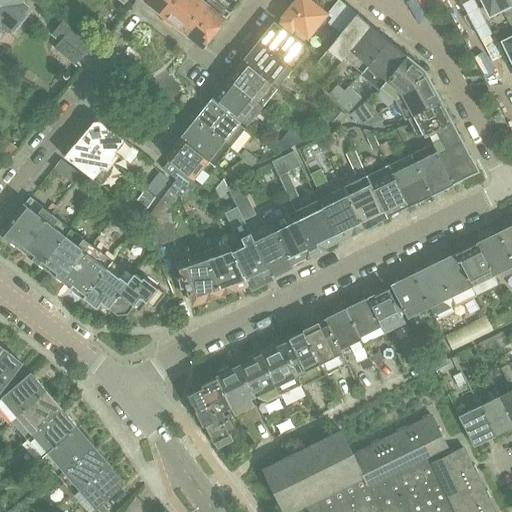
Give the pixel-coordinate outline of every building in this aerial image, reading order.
[(0,0),(0,29),(3,25),(9,29),(13,33),(14,32),(34,6),(27,0),(0,0)] [(144,0),(164,16),(177,0),(144,0)] [(177,0),(164,16),(184,32),(209,0),(177,0)] [(213,0),(209,0),(184,32),(203,48),(231,13),(213,0)] [(309,0),(298,0),(280,23),(294,34),(297,29),(309,38),(328,15),(327,14),(309,0)] [(340,0),(338,0),(327,14),(328,15),(332,18),(328,22),(343,34),(358,14),(340,0)] [(484,0),(492,14),(503,8),(511,28),(511,27),(511,5),(509,0),(484,0)] [(343,34),(319,63),(325,68),(330,62),(331,62),(331,58),(334,54),(342,62),(346,57),(372,26),(358,14),(343,34)] [(51,34),(60,41),(54,48),(76,66),(93,44),(63,20),(51,34)] [(267,35),(260,44),(293,70),(301,61),(308,52),(275,25),(273,27),(270,29),(268,32),(267,34),(267,35)] [(372,26),(346,57),(352,63),(364,72),(390,40),(372,26)] [(390,40),(364,72),(376,82),(383,88),(409,55),(390,40)] [(260,44),(245,62),(278,89),(293,70),(260,44)] [(409,55),(383,88),(387,92),(397,100),(404,95),(419,86),(418,84),(426,79),(425,77),(430,74),(428,71),(409,55)] [(245,62),(230,81),(263,107),(278,89),(245,62)] [(404,95),(397,100),(403,112),(404,111),(408,119),(444,101),(430,74),(425,77),(426,79),(418,84),(419,86),(404,95)] [(216,98),(216,99),(249,125),(253,120),(263,107),(230,81),(226,85),(225,86),(224,86),(223,87),(222,87),(221,88),(220,89),(219,90),(219,91),(218,92),(217,93),(217,94),(216,95),(216,96),(216,98)] [(338,84),(329,94),(337,102),(346,91),(345,91),(338,84)] [(346,91),(337,102),(349,112),(363,97),(351,86),(350,85),(345,91),(346,91)] [(444,101),(408,119),(417,136),(424,133),(426,137),(428,136),(455,122),(444,101)] [(202,115),(198,121),(230,148),(245,129),(212,102),(211,103),(210,104),(208,104),(207,105),(206,106),(205,107),(204,109),(204,110),(203,111),(202,113),(202,114),(202,115)] [(345,115),(336,107),(327,117),(337,125),(345,115)] [(367,112),(363,112),(356,117),(360,122),(362,121),(364,124),(371,119),(367,112)] [(379,114),(370,121),(374,128),(384,122),(379,114)] [(94,122),(82,137),(115,163),(120,156),(124,159),(133,146),(101,121),(94,122)] [(198,121),(182,140),(215,166),(230,148),(198,121)] [(428,136),(426,137),(430,144),(432,143),(445,169),(453,184),(480,171),(455,122),(428,136)] [(301,123),(294,132),(303,139),(309,130),(301,123)] [(277,147),(282,151),(304,140),(303,139),(294,132),(291,129),(277,147)] [(379,145),(374,135),(367,139),(372,148),(379,145)] [(115,163),(82,137),(66,157),(102,185),(112,172),(109,170),(115,163)] [(0,149),(10,157),(17,147),(5,138),(0,144),(0,149)] [(169,160),(163,168),(178,180),(192,192),(194,193),(200,185),(215,166),(182,140),(178,146),(176,146),(175,146),(174,147),(173,147),(172,148),(172,149),(171,150),(170,151),(169,151),(169,153),(168,154),(168,155),(168,156),(167,157),(167,158),(169,160)] [(426,147),(411,154),(431,195),(453,184),(445,169),(432,143),(430,144),(426,147)] [(245,158),(243,159),(253,166),(254,166),(253,164),(258,159),(246,149),(241,155),(245,158)] [(272,161),(279,176),(297,216),(298,215),(317,253),(327,249),(326,246),(340,240),(319,200),(304,208),(288,172),(301,165),(294,150),(272,161)] [(354,150),(345,155),(354,173),(363,168),(354,150)] [(397,161),(389,165),(409,206),(431,195),(411,154),(397,161)] [(227,170),(223,173),(229,177),(253,166),(243,159),(227,170)] [(79,174),(62,161),(56,168),(74,181),(79,174)] [(382,169),(368,176),(388,216),(409,206),(389,165),(382,169)] [(322,168),(310,174),(318,188),(329,182),(322,168)] [(368,176),(345,187),(365,228),(388,216),(368,176)] [(163,186),(154,180),(147,188),(156,195),(163,186)] [(148,219),(148,225),(159,242),(176,239),(172,215),(167,212),(179,195),(185,200),(192,192),(176,180),(170,188),(157,205),(149,215),(148,219)] [(345,187),(322,198),(325,203),(343,238),(365,228),(345,187)] [(155,197),(146,189),(138,200),(147,207),(155,197)] [(26,203),(3,233),(24,250),(47,219),(52,213),(31,197),(26,203)] [(249,201),(238,206),(246,222),(257,217),(249,201)] [(229,211),(225,213),(234,232),(225,236),(226,238),(228,242),(249,284),(250,286),(267,278),(273,275),(254,238),(254,237),(252,234),(247,223),(246,222),(238,206),(229,211)] [(127,212),(119,223),(127,229),(135,218),(127,212)] [(47,219),(24,250),(44,266),(68,235),(73,229),(52,213),(47,219)] [(288,215),(274,222),(295,264),(317,253),(298,215),(297,216),(290,219),(288,215)] [(274,222),(252,234),(254,237),(254,238),(273,275),(295,264),(274,222)] [(511,224),(499,231),(511,256),(511,224)] [(68,235),(44,266),(65,282),(88,251),(93,245),(73,229),(68,235)] [(511,256),(499,231),(478,242),(494,274),(501,270),(504,276),(511,272),(511,256)] [(220,247),(207,252),(222,293),(249,284),(228,242),(226,238),(218,241),(220,247)] [(478,242),(456,252),(473,284),(494,274),(478,242)] [(88,251),(65,282),(86,298),(109,267),(114,261),(93,245),(88,251)] [(180,261),(182,268),(194,303),(222,293),(207,252),(180,261)] [(456,252),(435,263),(456,305),(463,302),(477,295),(472,285),(473,284),(456,252)] [(109,267),(86,298),(107,314),(111,309),(109,307),(129,283),(119,275),(124,269),(114,261),(109,267)] [(434,315),(456,305),(435,263),(414,274),(430,305),(430,306),(434,315)] [(109,307),(111,309),(119,315),(128,314),(134,306),(141,312),(149,301),(156,307),(166,294),(145,277),(143,280),(136,274),(129,283),(109,307)] [(430,305),(414,274),(393,284),(408,316),(430,306),(430,305)] [(389,288),(369,298),(386,333),(405,323),(401,315),(402,314),(389,288)] [(369,298),(348,308),(366,346),(366,345),(365,343),(386,333),(369,298)] [(348,308),(327,319),(345,356),(366,346),(348,308)] [(505,324),(511,320),(511,311),(502,316),(505,324)] [(327,319),(304,330),(326,373),(349,362),(345,356),(327,319)] [(478,327),(470,331),(474,339),(482,335),(478,327)] [(282,341),(283,343),(304,384),(326,373),(304,330),(282,341)] [(504,343),(511,338),(511,330),(501,336),(504,343)] [(474,339),(470,331),(448,342),(453,350),(474,339)] [(412,334),(402,339),(408,351),(418,347),(412,334)] [(486,354),(500,347),(495,336),(480,343),(486,354)] [(281,346),(262,356),(280,393),(296,386),(296,385),(301,383),(302,384),(304,384),(283,343),(280,345),(281,346)] [(429,350),(433,358),(448,351),(444,343),(429,350)] [(459,363),(474,356),(470,347),(455,355),(459,363)] [(3,348),(0,352),(0,393),(23,363),(3,348)] [(380,351),(371,356),(375,363),(384,358),(380,351)] [(262,356),(240,367),(254,395),(257,393),(259,397),(267,400),(280,393),(262,356)] [(447,364),(443,357),(433,362),(437,369),(447,364)] [(359,362),(360,364),(362,370),(373,365),(369,358),(359,362)] [(511,390),(500,395),(511,418),(511,369),(509,363),(501,367),(511,390)] [(218,377),(232,405),(236,413),(255,404),(251,396),(254,395),(240,367),(218,377)] [(331,374),(335,386),(350,380),(346,369),(331,374)] [(0,399),(0,407),(12,421),(47,391),(31,372),(0,399)] [(187,404),(197,410),(212,403),(215,411),(224,407),(225,409),(232,405),(218,377),(203,385),(204,387),(188,395),(187,404)] [(47,391),(12,421),(27,439),(62,409),(47,391)] [(511,418),(500,395),(480,405),(495,433),(511,425),(511,418)] [(212,403),(197,410),(204,425),(207,424),(216,442),(214,442),(218,446),(234,439),(231,434),(231,433),(239,429),(231,413),(228,415),(225,409),(224,407),(215,411),(212,403)] [(480,405),(460,414),(475,444),(495,433),(480,405)] [(62,409),(27,439),(43,457),(77,426),(62,409)] [(373,443),(355,452),(365,473),(366,473),(374,500),(364,505),(367,511),(373,511),(374,511),(379,509),(380,511),(497,511),(490,498),(492,497),(488,488),(486,489),(478,472),(480,471),(476,463),(473,464),(465,446),(453,452),(451,447),(434,413),(433,413),(431,410),(423,414),(425,417),(408,426),(407,422),(398,427),(399,430),(382,439),(380,435),(372,440),(373,443)] [(77,426),(43,457),(59,475),(94,445),(77,426)] [(343,428),(263,468),(284,509),(282,510),(283,511),(367,511),(364,505),(374,500),(366,473),(365,473),(355,452),(350,443),(343,428)] [(94,445),(59,475),(74,493),(109,463),(94,445)] [(109,463),(74,493),(90,511),(97,506),(98,507),(122,486),(122,478),(109,463)]
